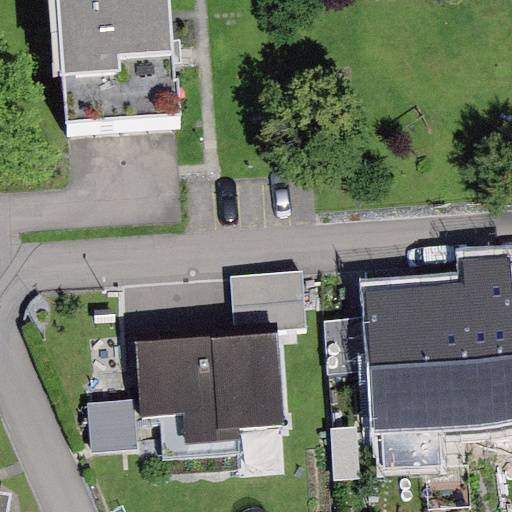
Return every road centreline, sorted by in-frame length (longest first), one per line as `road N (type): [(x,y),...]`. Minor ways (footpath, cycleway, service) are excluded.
road 1 (residential): [(0,271),(511,236)]
road 2 (residential): [(0,346),(72,511)]
